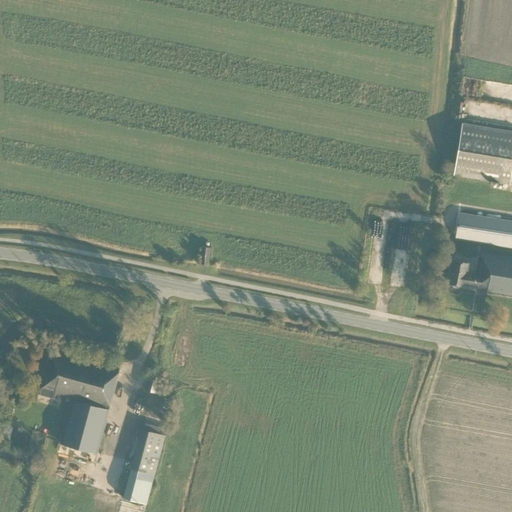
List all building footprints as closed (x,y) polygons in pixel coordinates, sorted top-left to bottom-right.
[(511,131),(461,123),(453,175),(508,184),(511,161),(511,131)] [(511,259),(479,254),(476,274),(466,273),(468,264),(454,262),(450,284),(451,284),(454,288),(458,288),(461,286),(462,286),(463,285),(487,289),(487,292),(511,295),(511,221),(459,213),(455,239),(511,248),(511,259)] [(200,264),(209,265),(211,248),(202,247),(200,264)] [(64,355),(64,357),(52,353),(41,395),(53,398),(55,393),(73,398),(61,442),(97,452),(119,370),(64,355)] [(157,393),(160,381),(149,378),(145,390),(157,393)] [(131,470),(154,476),(165,437),(142,431),(131,470)]
